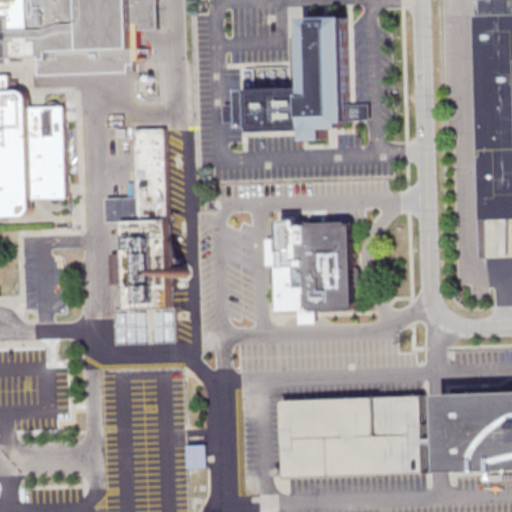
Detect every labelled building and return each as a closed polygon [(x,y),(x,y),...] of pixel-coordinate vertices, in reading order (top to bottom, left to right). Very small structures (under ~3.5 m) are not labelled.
[(0,0),(0,216),(27,216),(37,208),(36,198),(70,197),(68,104),(35,105),(32,96),(26,91),(14,88),(14,74),(0,74),(0,58),(39,57),(40,74),(130,72),(129,64),(137,64),(136,30),(163,29),(161,0),(0,0)] [(511,11),(484,13),(483,0),(511,0),(511,11)] [(475,13),(482,221),(511,220),(511,11),(484,13),(475,13)] [(309,87),(289,87),(289,66),(248,67),(249,105),(227,106),(228,122),(248,121),(248,127),(257,126),(257,131),(310,130),(310,139),(329,139),(329,128),(348,128),(347,121),(371,120),(371,103),(351,104),(349,17),(308,18),(309,87)] [(110,220),(110,198),(139,197),(138,128),(169,128),(171,219),(126,220),(110,220)] [(174,169),(174,205),(182,205),(182,169),(174,169)] [(126,220),(129,308),(173,307),(171,219),(126,220)] [(285,220),(285,237),(269,238),(269,264),(277,264),(278,311),(301,310),(302,324),(320,324),(320,311),(360,310),(358,220),(314,220),(314,225),(301,225),(301,219),(285,220)] [(129,308),(117,308),(118,343),(178,342),(177,307),(173,307),(129,308)] [(511,391),(511,469),(449,471),(448,443),(448,437),(446,394),(511,391)] [(426,393),(285,396),(287,467),(278,468),(278,475),(428,472),(427,443),(448,443),(448,437),(427,438),(426,393)] [(190,444),(190,467),(208,467),(208,444),(190,444)]
